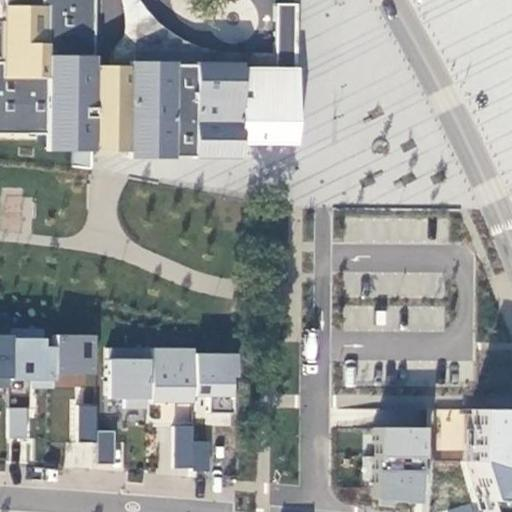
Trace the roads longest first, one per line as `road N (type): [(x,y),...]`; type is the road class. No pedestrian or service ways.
road 1 (residential): [(323,202),(314,511)]
road 2 (secondary): [(511,250),(473,157),(388,0)]
road 3 (residential): [(0,498),(182,511)]
